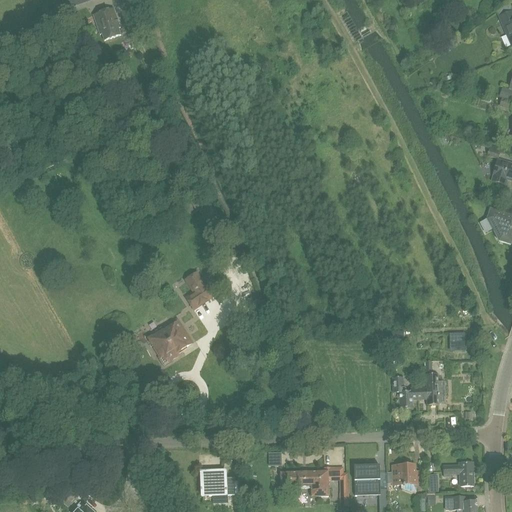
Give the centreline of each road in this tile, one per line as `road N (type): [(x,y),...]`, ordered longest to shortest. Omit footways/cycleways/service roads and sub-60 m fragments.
road 1 (unclassified): [(130,443),(494,434)]
road 2 (unclassified): [(130,443),(0,388)]
